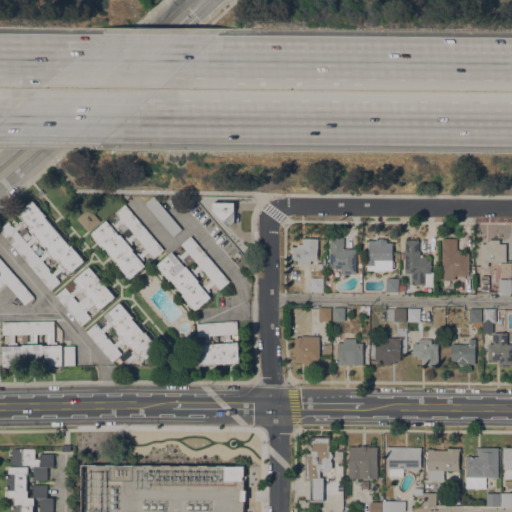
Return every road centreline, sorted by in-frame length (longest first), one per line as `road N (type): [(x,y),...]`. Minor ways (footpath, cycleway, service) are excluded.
road 1 (motorway): [(135,119),(511,122)]
road 2 (motorway): [(511,61),(189,60)]
road 3 (secondary): [(198,0),(0,178)]
road 4 (residential): [(272,211),(511,205)]
road 5 (residential): [(275,405),(267,308),(272,211)]
road 6 (secondary): [(175,406),(0,406)]
road 7 (secondary): [(511,405),(346,404)]
road 8 (residential): [(204,313),(241,309),(238,281),(174,207)]
road 9 (motorway): [(189,60),(59,60)]
road 10 (motorway): [(9,118),(135,119)]
